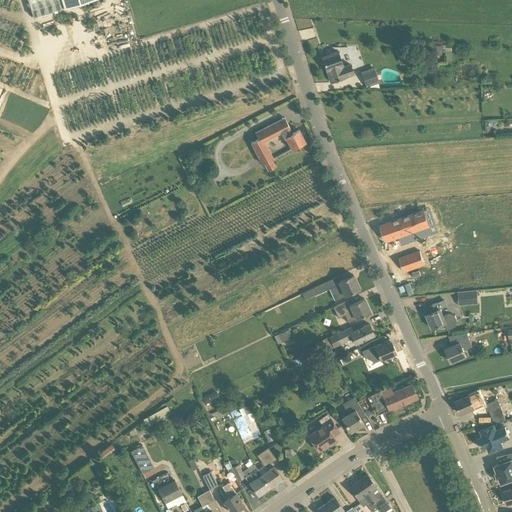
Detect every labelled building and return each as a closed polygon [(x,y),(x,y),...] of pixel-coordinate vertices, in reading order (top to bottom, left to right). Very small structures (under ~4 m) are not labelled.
[(27,0),(33,18),(90,0),(27,0)] [(442,45),(431,46),(432,55),(442,55),(442,45)] [(406,48),(408,57),(416,55),(413,46),(406,48)] [(347,77),(354,74),(350,64),(343,67),(338,51),(322,57),(331,82),(347,77)] [(374,68),(361,73),(366,87),(378,83),(374,68)] [(251,143),(263,165),(264,164),(268,171),(276,167),(272,160),(273,160),(264,141),(282,132),(285,139),(286,138),(292,149),(306,142),(299,130),(292,134),(290,128),(285,118),(255,133),(259,139),(251,143)] [(369,153),(357,157),(371,198),(394,190),(390,176),(403,172),(395,151),(371,159),(369,153)] [(441,232),(433,209),(381,227),(386,241),(400,236),(403,246),(441,232)] [(425,264),(420,251),(399,258),(404,272),(425,264)] [(335,301),(339,298),(360,289),(354,275),(339,282),(337,277),(302,294),(306,301),(329,289),(335,301)] [(477,290),(457,292),(459,306),(479,304),(477,290)] [(339,317),(345,315),(349,322),(357,318),(370,312),(364,299),(350,305),(348,300),(344,302),(334,306),(339,317)] [(450,313),(444,316),(441,309),(447,307),(444,300),(437,303),(437,302),(429,306),(432,312),(427,315),(433,329),(445,323),(448,330),(455,327),(458,321),(455,315),(450,313)] [(335,347),(353,338),(356,344),(374,335),(369,324),(353,331),(351,327),(330,337),(316,343),(318,347),(325,344),(328,350),(335,347)] [(286,331),(278,334),(282,342),(290,338),(289,337),(286,331)] [(467,356),(464,351),(473,347),(467,333),(454,335),(458,344),(446,349),(452,363),(467,356)] [(373,364),(381,360),(396,354),(391,342),(382,345),(382,344),(375,346),(363,351),(365,358),(370,356),(373,364)] [(365,378),(352,384),(356,392),(369,386),(365,378)] [(381,390),(367,397),(370,404),(383,398),(388,411),(417,399),(411,385),(393,393),(390,386),(381,390)] [(476,410),(485,406),(486,405),(485,404),(480,391),(455,402),(461,415),(475,408),(476,410)] [(205,403),(216,399),(213,393),(203,398),(205,403)] [(366,416),(354,397),(342,404),(349,414),(342,418),(350,432),(364,424),(360,418),(365,416),(365,417),(366,416)] [(242,416),(252,412),(248,405),(239,409),(242,416)] [(500,406),(489,411),(494,423),(506,421),(503,414),(500,406)] [(340,432),(327,414),(318,420),(323,426),(309,436),(319,451),(329,445),(330,446),(337,441),(334,436),(340,432)] [(501,441),(510,438),(506,427),(497,431),(494,425),(481,431),(483,437),(478,439),(482,449),(487,447),(490,453),(504,447),(501,441)] [(274,440),(269,429),(263,432),(268,442),(274,440)] [(153,468),(141,446),(130,452),(142,474),(153,468)] [(267,470),(261,474),(271,487),(283,479),(273,465),(278,462),(268,447),(257,455),(267,470)] [(511,459),(499,464),(495,466),(497,472),(496,473),(498,478),(499,477),(502,484),(511,480),(511,482),(511,481),(511,459)] [(237,481),(245,477),(243,473),(239,464),(231,468),(237,481)] [(261,474),(257,468),(245,477),(258,496),(271,487),(261,474)] [(210,491),(218,486),(211,471),(202,476),(210,491)] [(359,481),(373,503),(378,509),(379,511),(385,511),(391,508),(383,496),(379,499),(375,494),(374,495),(371,490),(376,487),(367,475),(359,481)] [(158,489),(165,503),(182,495),(175,480),(158,489)] [(373,511),(378,509),(373,503),(359,481),(350,487),(358,500),(363,496),(366,500),(365,501),(372,511),(373,511)] [(241,500),(229,482),(223,487),(230,497),(224,501),(227,506),(227,507),(228,509),(229,508),(230,511),(235,511),(244,506),(241,501),(241,500)] [(194,511),(213,511),(209,506),(216,503),(214,500),(210,491),(197,497),(202,506),(194,511)] [(326,504),(331,511),(340,511),(344,510),(335,497),(326,504)] [(365,511),(360,503),(353,508),(355,511),(365,511)]
